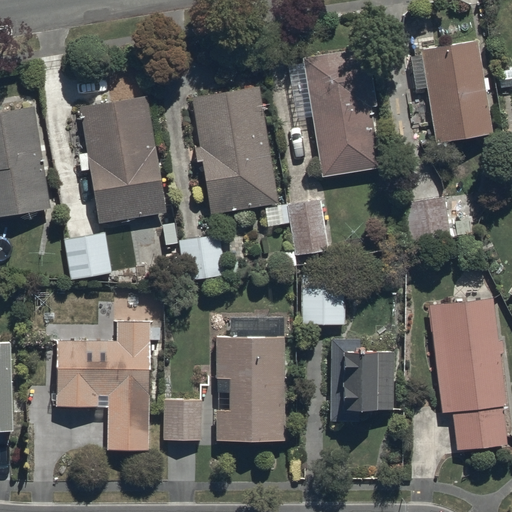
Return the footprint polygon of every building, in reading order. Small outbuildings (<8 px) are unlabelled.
[(420,48),(435,142),(488,134),(474,40),(420,48)] [(302,60),(322,179),(384,169),(363,49),(302,60)] [(190,98),(210,214),(278,202),(258,86),(190,98)] [(147,98),(80,108),(98,225),(166,214),(147,98)] [(0,218),(47,211),(30,107),(0,111),(0,218)] [(396,202),(405,247),(451,238),(442,193),(396,202)] [(288,204),(297,258),(327,253),(317,199),(288,204)] [(71,283),(110,277),(103,234),(64,240),(71,283)] [(176,243),(182,283),(223,276),(216,236),(176,243)] [(302,276),(302,326),(306,329),(347,330),(347,276),(302,276)] [(506,446),(492,298),(434,303),(448,451),(506,446)] [(106,452),(147,454),(148,318),(114,317),(114,341),(55,341),(54,409),(107,409),(106,452)] [(216,444),(282,445),(283,336),(216,335),(216,444)] [(331,339),(326,424),(387,427),(391,342),(331,339)] [(0,345),(0,434),(10,434),(6,345),(0,345)] [(163,442),(199,443),(199,399),(163,399),(163,442)]
